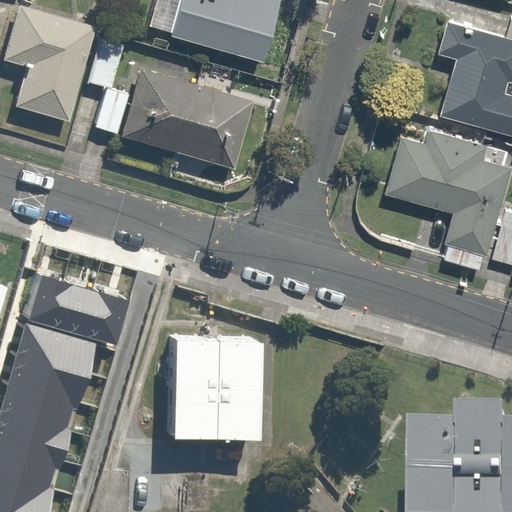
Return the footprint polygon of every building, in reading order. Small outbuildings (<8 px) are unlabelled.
[(146,0),(140,23),(163,29),(161,36),(252,59),(267,0),(146,0)] [(84,21),(10,1),(0,37),(0,59),(15,64),(5,101),(59,116),(84,21)] [(511,18),(503,16),(498,34),(463,25),(461,32),(440,26),(434,50),(451,54),(436,111),(511,131),(511,18)] [(129,88),(111,83),(121,41),(88,32),(76,81),(97,86),(86,131),(227,167),(245,96),(134,68),(129,88)] [(395,131),(378,188),(446,209),(441,257),(477,268),(509,165),(478,155),(483,138),(462,131),(465,123),(450,119),(448,127),(425,120),(419,139),(395,131)] [(511,206),(502,204),(488,253),(511,260),(511,206)] [(124,298),(34,273),(22,315),(112,340),(124,298)] [(0,319),(11,287),(0,283),(0,319)] [(97,342),(21,321),(0,394),(0,511),(48,511),(54,491),(48,490),(54,469),(62,471),(73,429),(66,427),(71,408),(78,409),(97,342)] [(263,338),(174,337),(173,433),(262,434),(263,338)] [(400,425),(399,511),(511,511),(511,426),(503,426),(503,409),(451,409),(451,425),(400,425)]
